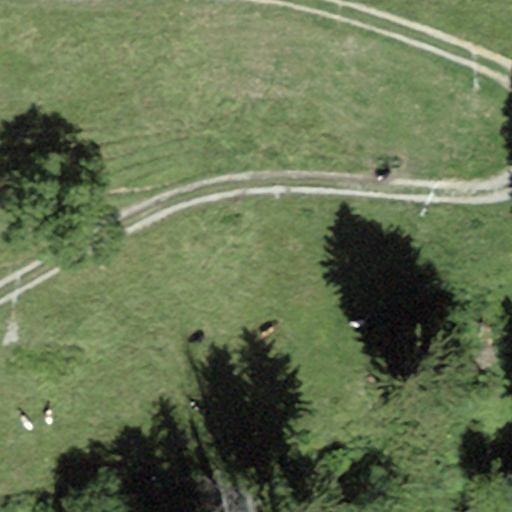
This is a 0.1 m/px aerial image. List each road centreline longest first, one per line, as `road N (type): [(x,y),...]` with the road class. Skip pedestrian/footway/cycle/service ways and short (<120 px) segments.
road 1 (track): [(0,287),(129,215),(193,190),(295,178),(488,190),(511,183)]
road 2 (track): [(511,73),(313,0)]
